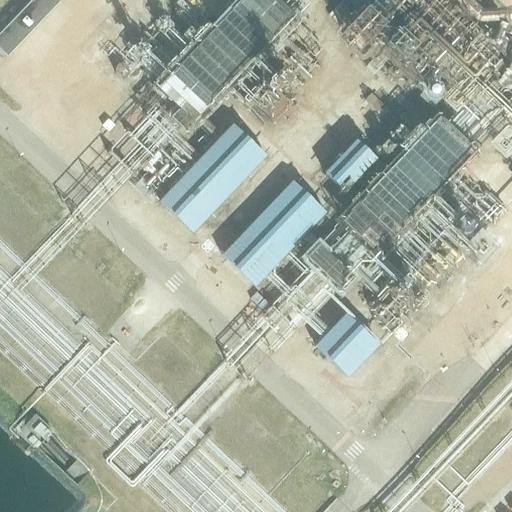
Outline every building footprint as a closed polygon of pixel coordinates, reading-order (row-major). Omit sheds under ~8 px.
[(6,58),(60,2),(57,0),(32,0),(2,31),(0,33),(0,51),(5,56),(6,58)] [(213,31),(158,91),(195,125),(250,65),(213,31)] [(236,113),(158,192),(193,225),(270,146),(236,113)] [(337,174),(378,157),(370,137),(329,154),(337,174)] [(294,168),(221,248),(256,280),(329,200),(294,168)] [(339,330),(313,358),(343,386),(369,357),(339,330)] [(511,511),(511,496),(496,511),(511,511)]
